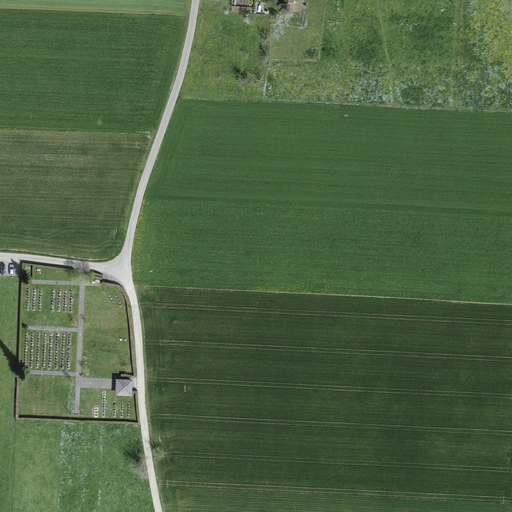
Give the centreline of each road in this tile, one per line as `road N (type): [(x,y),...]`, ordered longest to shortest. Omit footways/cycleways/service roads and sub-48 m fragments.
road 1 (unclassified): [(0,257),(123,270),(195,0)]
road 2 (track): [(123,270),(134,303),(158,511)]
